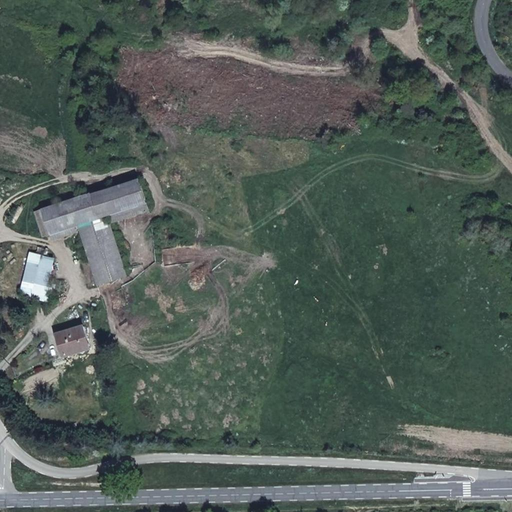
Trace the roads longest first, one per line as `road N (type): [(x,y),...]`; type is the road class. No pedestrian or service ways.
road 1 (unclassified): [(511,481),(181,457),(55,474),(4,438)]
road 2 (tertiary): [(511,488),(2,500)]
road 3 (track): [(0,234),(60,254),(74,285),(0,368)]
